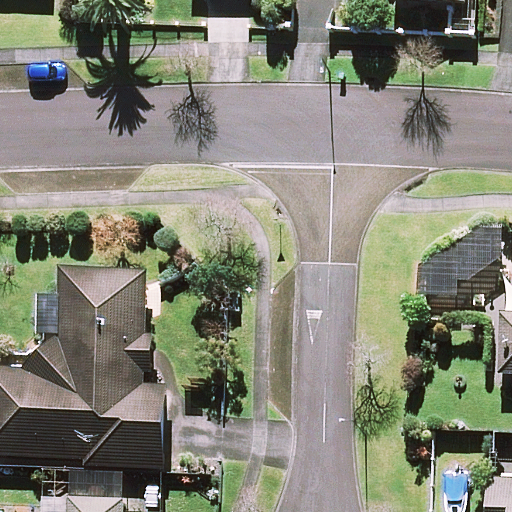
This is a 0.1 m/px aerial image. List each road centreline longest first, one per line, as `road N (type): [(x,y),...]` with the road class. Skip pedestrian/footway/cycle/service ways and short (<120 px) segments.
road 1 (residential): [(312,511),(330,124)]
road 2 (residential): [(330,124),(0,127)]
road 3 (residential): [(511,137),(330,124)]
